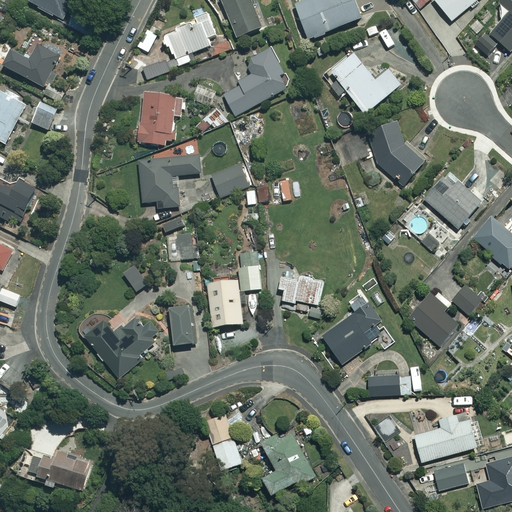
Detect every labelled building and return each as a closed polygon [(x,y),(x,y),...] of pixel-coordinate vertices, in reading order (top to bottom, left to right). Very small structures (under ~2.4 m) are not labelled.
[(28,0),(28,2),(62,20),(73,0),(28,0)] [(261,27),(250,0),(220,0),(236,38),(261,27)] [(361,18),(352,0),(305,0),(294,5),(309,40),(361,18)] [(430,0),(411,0),(419,9),(430,0)] [(433,0),(453,22),(470,6),(473,10),(480,3),(477,0),(433,0)] [(511,0),(500,0),(499,2),(510,12),(490,34),(509,52),(511,48),(511,0)] [(164,35),(165,38),(162,39),(166,48),(169,47),(179,67),(191,61),(189,55),(211,45),(208,39),(217,35),(207,12),(193,18),(194,21),(164,35)] [(74,14),(68,26),(78,31),(84,19),(74,14)] [(147,29),(137,46),(148,53),(159,35),(147,29)] [(222,36),(212,41),(215,45),(209,48),(216,60),(229,53),(226,48),(231,46),(228,41),(225,42),(222,36)] [(59,55),(38,45),(30,59),(9,49),(1,65),(43,86),(59,55)] [(283,73),(270,48),(247,61),(253,74),(239,81),(241,86),(224,95),(235,116),(287,88),(280,75),(283,73)] [(374,81),(354,54),(331,72),(364,114),(401,85),(388,69),(374,81)] [(164,75),(160,63),(143,70),(147,81),(164,75)] [(63,91),(51,84),(45,94),(58,102),(63,91)] [(7,89),(4,94),(0,91),(0,141),(5,144),(29,101),(7,89)] [(214,89),(197,89),(197,108),(214,108),(214,89)] [(183,98),(144,93),(138,142),(165,145),(165,139),(170,140),(173,116),(180,117),(183,98)] [(57,109),(41,102),(32,122),(48,129),(57,109)] [(405,145),(396,122),(369,132),(377,163),(403,186),(423,163),(405,145)] [(240,140),(238,127),(208,132),(211,146),(240,140)] [(201,173),(199,156),(139,161),(143,203),(157,201),(157,209),(180,207),(177,175),(201,173)] [(248,186),(240,165),(212,177),(220,197),(248,186)] [(481,202),(447,171),(423,198),(457,229),(481,202)] [(0,217),(10,222),(12,218),(22,223),(39,187),(19,178),(16,185),(0,176),(0,217)] [(270,201),(267,187),(246,191),(249,205),(270,201)] [(370,204),(367,195),(355,199),(358,208),(370,204)] [(511,220),(504,229),(491,217),(472,238),(508,269),(511,264),(511,220)] [(440,244),(431,233),(422,241),(431,252),(440,244)] [(195,240),(181,240),(182,260),(196,259),(195,240)] [(15,248),(0,241),(0,270),(2,267),(5,268),(15,248)] [(261,289),(258,249),(238,251),(241,291),(261,289)] [(299,276),(298,281),(282,277),(278,289),(284,291),(282,300),(297,304),(296,309),(316,314),(325,282),(299,276)] [(242,323),(238,279),(208,282),(212,326),(242,323)] [(21,295),(3,288),(0,295),(0,300),(16,307),(21,295)] [(477,300),(462,289),(452,302),(468,313),(477,300)] [(321,335),(342,365),(376,341),(383,351),(396,342),(384,325),(379,329),(376,324),(381,321),(362,294),(349,303),(355,312),(321,335)] [(450,311),(430,294),(408,319),(439,346),(457,325),(446,315),(450,311)] [(197,342),(192,306),(169,308),(173,345),(197,342)] [(10,315),(0,312),(0,322),(7,325),(10,315)] [(156,341),(152,335),(158,330),(150,319),(143,324),(136,315),(115,333),(104,320),(84,336),(118,378),(141,360),(138,355),(156,341)] [(420,389),(420,369),(410,369),(410,375),(368,376),(369,396),(409,395),(409,389),(420,389)] [(0,437),(13,419),(0,409),(0,437)] [(458,424),(455,414),(439,418),(442,429),(414,437),(421,463),(477,447),(469,421),(458,424)] [(213,445),(234,438),(226,415),(205,422),(213,445)] [(394,431),(387,419),(374,425),(380,438),(394,431)] [(316,475),(291,429),(262,444),(275,470),(261,478),(270,495),(296,481),(298,485),(316,475)] [(511,446),(511,429),(503,433),(507,447),(511,446)] [(234,438),(213,445),(222,470),(242,463),(234,438)] [(55,461),(43,458),(38,476),(46,478),(44,485),(56,488),(58,483),(84,491),(92,464),(57,454),(55,461)] [(511,500),(511,456),(485,464),(490,481),(476,485),(482,508),(511,500)] [(468,483),(462,463),(434,471),(439,491),(468,483)]
